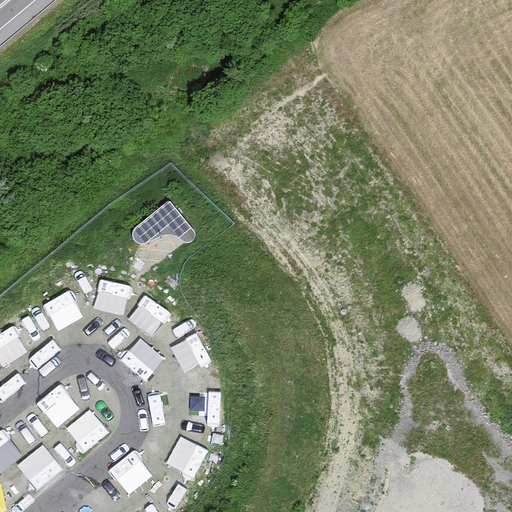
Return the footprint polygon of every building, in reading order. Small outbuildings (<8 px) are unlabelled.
[(89,304),(119,306),(120,278),(91,276),(89,304)] [(42,300),(59,325),(85,308),(69,283),(42,300)] [(141,283),(125,310),(152,326),(168,299),(141,283)] [(32,308),(4,326),(23,354),(50,335),(32,308)] [(167,349),(194,338),(184,310),(156,320),(167,349)] [(0,344),(0,365),(9,359),(0,344)] [(204,348),(175,360),(187,390),(216,378),(204,348)] [(29,404),(48,426),(72,405),(53,383),(29,404)] [(195,429),(228,426),(226,394),(193,397),(195,429)] [(87,444),(112,426),(95,401),(69,419),(87,444)] [(147,419),(135,451),(165,462),(177,430),(147,419)] [(185,434),(175,462),(205,474),(216,446),(185,434)] [(47,443),(22,464),(43,488),(68,467),(47,443)] [(0,444),(0,470),(13,459),(0,444)] [(114,468),(84,484),(99,511),(129,496),(114,468)] [(145,489),(157,511),(163,511),(187,499),(172,474),(145,489)] [(93,511),(79,497),(62,511),(93,511)]
